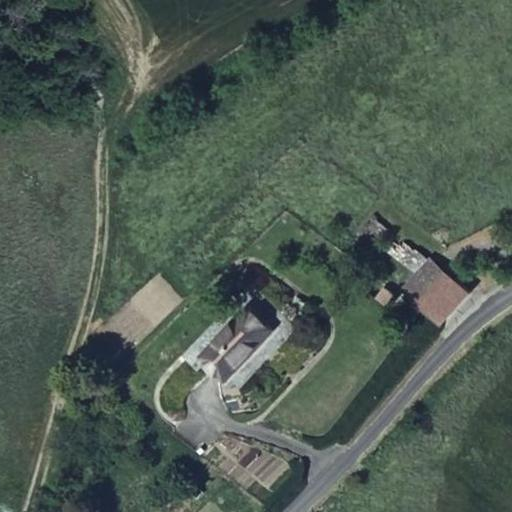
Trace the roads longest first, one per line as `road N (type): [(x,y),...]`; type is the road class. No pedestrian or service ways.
road 1 (track): [(38,0),(78,32),(101,122),(105,185),(103,246),(85,330),(31,511)]
road 2 (unclassified): [(511,297),(496,304),(294,511)]
